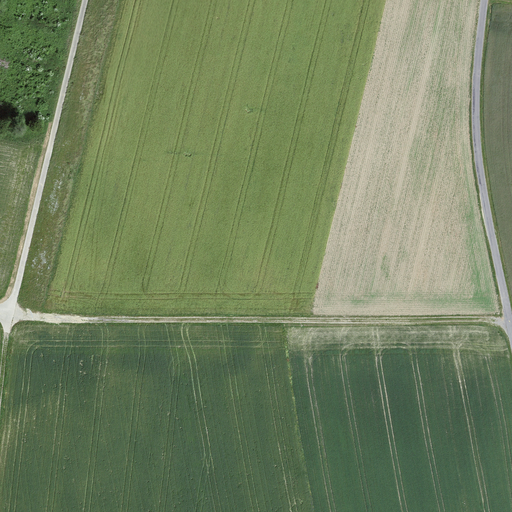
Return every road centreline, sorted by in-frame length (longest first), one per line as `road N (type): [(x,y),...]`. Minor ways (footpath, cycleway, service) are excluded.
road 1 (track): [(0,316),(510,321)]
road 2 (track): [(511,331),(470,104),(482,0)]
road 3 (track): [(4,317),(81,0)]
